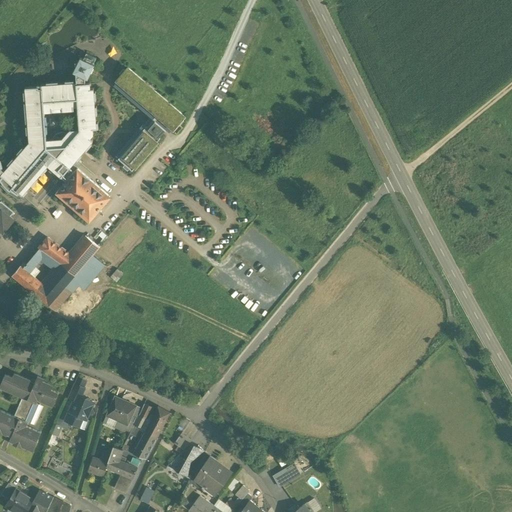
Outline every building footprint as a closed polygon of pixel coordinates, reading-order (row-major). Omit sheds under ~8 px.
[(80,57),(78,61),(75,61),(75,67),(73,72),(75,73),(76,82),(77,82),(77,83),(85,83),(85,77),(87,79),(94,64),(80,57)] [(184,116),(128,68),(125,70),(123,69),(119,73),(121,75),(116,82),(172,130),(177,124),(180,125),(184,121),(182,119),(184,116)] [(58,81),(46,82),(46,84),(37,85),(37,86),(25,87),(25,91),(24,91),(24,100),(26,100),(26,102),(24,102),(26,123),(28,123),(28,125),(26,126),(27,134),(28,134),(29,142),(4,170),(1,175),(2,176),(0,178),(0,179),(1,182),(5,186),(10,191),(17,195),(19,193),(22,195),(22,194),(24,195),(28,190),(27,189),(31,185),(32,186),(38,179),(36,178),(40,173),(42,175),(47,168),(46,167),(48,165),(51,168),(48,171),(54,175),(56,173),(66,181),(75,171),(70,167),(76,159),(77,160),(82,155),(80,154),(85,149),(86,150),(92,144),(91,142),(93,140),(90,138),(93,134),(93,129),(98,128),(98,122),(96,122),(95,115),(97,114),(97,106),(95,106),(94,100),(96,100),(96,91),(94,91),(93,88),(90,88),(90,82),(85,83),(77,83),(77,82),(76,82),(74,82),(74,80),(65,81),(65,83),(58,83),(58,81)] [(155,121),(148,128),(159,138),(166,130),(155,121)] [(148,128),(146,126),(118,159),(125,164),(123,166),(127,171),(129,168),(132,171),(160,138),(159,138),(148,128)] [(110,196),(77,168),(66,181),(57,192),(89,220),(97,211),(98,212),(99,212),(100,212),(101,211),(102,210),(102,209),(101,208),(101,207),(110,196)] [(0,230),(4,234),(14,221),(10,217),(14,212),(1,201),(0,202),(0,230)] [(70,255),(61,264),(75,276),(87,262),(91,257),(100,247),(86,236),(70,255)] [(70,255),(48,239),(39,249),(57,262),(61,265),(61,264),(70,255)] [(33,257),(26,266),(29,269),(37,259),(33,257)] [(75,276),(70,282),(84,294),(101,274),(87,262),(75,276)] [(75,276),(61,264),(61,265),(57,269),(43,286),(57,297),(68,284),(70,282),(75,276)] [(23,268),(20,266),(11,276),(35,295),(43,286),(27,272),(23,268)] [(57,297),(55,299),(60,304),(73,289),(68,284),(57,297)] [(43,286),(35,295),(49,307),(55,299),(57,297),(43,286)] [(55,299),(49,307),(54,311),(60,304),(55,299)] [(14,417),(0,411),(0,435),(1,436),(2,434),(6,436),(6,435),(11,437),(9,442),(13,444),(13,446),(20,449),(21,447),(29,451),(30,448),(34,449),(38,441),(37,441),(40,433),(25,427),(27,423),(25,422),(34,403),(36,403),(37,400),(45,403),(46,400),(54,403),(58,394),(51,391),(52,386),(42,382),(43,380),(37,377),(34,384),(30,382),(30,381),(14,374),(12,378),(5,375),(1,385),(8,388),(7,391),(22,398),(14,417)] [(85,389),(74,384),(67,399),(73,402),(73,401),(74,401),(80,399),(85,389)] [(136,406),(115,397),(107,416),(120,421),(128,425),(136,406)] [(80,399),(74,401),(73,401),(73,402),(65,421),(68,422),(71,428),(76,425),(80,427),(84,420),(86,421),(93,405),(93,402),(87,400),(84,401),(80,399)] [(36,403),(34,403),(25,422),(27,423),(31,425),(40,405),(36,403)] [(153,410),(144,405),(142,408),(142,410),(150,415),(153,410)] [(136,406),(128,425),(125,430),(131,432),(134,425),(142,410),(142,408),(136,406)] [(169,413),(158,407),(154,414),(166,420),(169,413)] [(142,410),(134,425),(138,427),(141,428),(145,419),(147,420),(150,415),(142,410)] [(166,420),(154,414),(151,421),(161,426),(162,427),(166,420)] [(128,425),(120,421),(117,426),(125,430),(128,425)] [(161,426),(151,421),(145,431),(155,438),(161,426)] [(155,438),(145,431),(142,437),(152,442),(155,438)] [(181,433),(174,444),(184,451),(191,440),(181,433)] [(133,436),(130,434),(127,439),(133,442),(135,437),(133,436)] [(152,442),(142,437),(139,444),(148,449),(152,442)] [(133,454),(143,459),(148,449),(139,444),(133,454)] [(123,450),(113,446),(111,454),(107,463),(106,468),(121,474),(126,464),(124,463),(119,461),(120,457),(123,450)] [(195,470),(205,452),(203,451),(198,446),(197,448),(194,447),(186,462),(183,460),(178,471),(185,475),(191,478),(195,470)] [(111,454),(103,451),(100,460),(107,463),(111,454)] [(205,452),(195,470),(202,473),(205,469),(204,468),(209,456),(210,457),(211,455),(205,452)] [(210,457),(209,456),(204,468),(205,469),(202,473),(197,479),(215,493),(230,473),(213,461),(214,460),(210,457)] [(100,460),(93,458),(88,471),(101,475),(103,476),(106,468),(107,463),(100,460)] [(174,468),(182,477),(185,475),(178,471),(183,460),(174,468)] [(137,469),(126,464),(121,474),(132,479),(137,469)] [(289,468),(273,477),(279,487),(295,478),(292,472),(289,468)] [(300,475),(297,470),(292,472),(295,478),(300,475)] [(121,474),(114,488),(125,494),(132,479),(121,474)] [(234,479),(227,488),(232,492),(239,482),(234,479)] [(17,490),(8,484),(1,495),(10,501),(16,490),(17,491),(17,490)] [(149,504),(155,489),(148,486),(141,500),(149,504)] [(242,486),(235,495),(241,500),(247,493),(249,491),(242,486)] [(17,491),(16,490),(10,501),(6,508),(12,511),(26,511),(28,511),(34,501),(17,491)] [(45,511),(53,498),(39,491),(34,501),(28,511),(29,511),(37,511),(39,509),(44,511),(45,511)] [(241,500),(239,503),(244,508),(249,501),(249,502),(253,497),(247,493),(241,500)] [(209,511),(214,506),(200,497),(189,511),(209,511)] [(69,511),(70,507),(53,498),(45,511),(69,511)] [(244,508),(240,511),(261,511),(249,502),(249,501),(244,508)]
